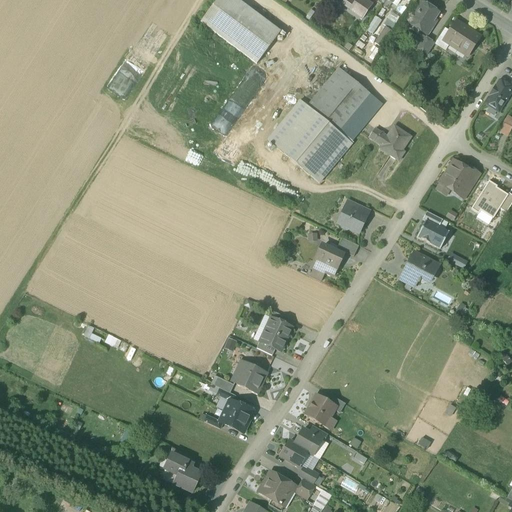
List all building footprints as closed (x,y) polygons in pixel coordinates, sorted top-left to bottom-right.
[(280,33),(236,0),(216,0),(200,23),(256,65),(280,33)] [(362,0),(355,0),(349,10),(362,19),(371,6),(362,0)] [(432,6),(422,0),(421,0),(414,11),(416,12),(411,20),(419,24),(416,29),(426,36),(431,28),(429,27),(438,13),(430,8),(432,6)] [(479,37),(456,22),(443,41),(467,57),(479,37)] [(434,44),(422,37),(415,48),(427,55),(434,44)] [(382,105),(337,69),(307,107),(351,143),(382,105)] [(511,87),(502,81),(499,82),(495,89),(495,91),(493,95),(491,95),(486,102),(487,105),(498,112),(502,104),(505,104),(509,98),(508,95),(511,89),(511,87)] [(320,182),(351,143),(307,107),(300,102),(268,141),(320,182)] [(511,127),(511,117),(507,115),(500,132),(508,136),(511,127)] [(393,127),(386,138),(374,130),(368,138),(381,146),(379,149),(398,162),(404,153),(401,152),(410,138),(393,127)] [(455,163),(452,164),(439,184),(456,195),(469,175),(459,168),(458,165),(455,163)] [(469,175),(456,195),(463,199),(476,179),(469,175)] [(488,181),(470,210),(478,215),(480,212),(493,219),(499,209),(508,196),(496,189),(497,187),(488,181)] [(508,196),(499,209),(506,214),(511,203),(511,195),(509,194),(508,196)] [(368,210),(348,201),(345,207),(365,217),(368,210)] [(365,217),(345,207),(340,216),(344,218),(341,225),(342,228),(346,230),(349,229),(358,234),(363,223),(362,223),(365,217)] [(425,221),(438,228),(442,221),(426,213),(422,220),(425,221)] [(440,250),(448,233),(438,228),(425,221),(417,238),(440,250)] [(358,247),(342,239),(336,251),(343,255),(344,253),(353,257),(358,247)] [(336,251),(323,245),(312,268),(324,274),(332,278),(343,255),(336,251)] [(438,266),(415,253),(407,267),(406,267),(404,270),(417,277),(415,282),(418,283),(421,276),(430,281),(438,266)] [(312,268),(310,267),(306,275),(320,282),(324,274),(312,268)] [(417,277),(404,270),(399,280),(412,287),(415,282),(417,277)] [(289,319),(273,312),(270,318),(286,325),(289,319)] [(286,325),(270,318),(265,330),(286,340),(292,328),(286,325)] [(286,340),(265,330),(259,342),(275,350),(280,352),(286,340)] [(275,350),(259,342),(256,348),(272,356),(275,350)] [(266,374),(241,362),(232,382),(257,394),(266,374)] [(442,373),(439,380),(453,387),(456,380),(442,373)] [(234,385),(214,376),(210,384),(220,389),(230,394),(234,385)] [(230,394),(220,389),(217,395),(229,401),(229,400),(232,402),(235,396),(230,394)] [(326,401),(315,395),(304,414),(325,426),(334,410),(335,410),(326,404),(327,402),(326,401)] [(345,404),(330,395),(326,401),(327,402),(326,404),(335,410),(334,410),(339,413),(345,404)] [(232,402),(229,400),(229,401),(224,411),(248,423),(253,412),(232,402)] [(471,406),(464,403),(459,416),(466,418),(471,406)] [(248,423),(224,411),(219,421),(219,422),(222,424),(243,433),(248,423)] [(219,421),(207,416),(204,422),(219,429),(222,424),(219,422),(219,421)] [(327,434),(313,426),(309,433),(321,440),(321,441),(322,442),(327,434)] [(309,433),(302,429),(294,444),(307,452),(307,453),(312,456),(321,441),(321,440),(309,433)] [(294,444),(289,441),(280,456),(299,467),(307,453),(307,452),(294,444)] [(183,453),(171,447),(167,454),(170,455),(171,454),(181,459),(183,453)] [(354,459),(364,462),(366,456),(356,453),(354,459)] [(181,459),(171,454),(170,455),(164,469),(177,475),(173,484),(181,488),(182,485),(193,490),(200,474),(185,467),(187,462),(181,459)] [(317,475),(304,467),(298,476),(312,484),(317,475)] [(296,486),(272,473),(264,485),(263,484),(258,492),(281,506),(289,492),(291,494),(296,486)] [(341,484),(355,491),(359,483),(345,475),(341,484)] [(312,484),(303,479),(296,491),(307,498),(314,486),(312,484)] [(314,505),(324,508),(328,493),(318,490),(314,505)] [(265,511),(250,503),(244,511),(265,511)]
